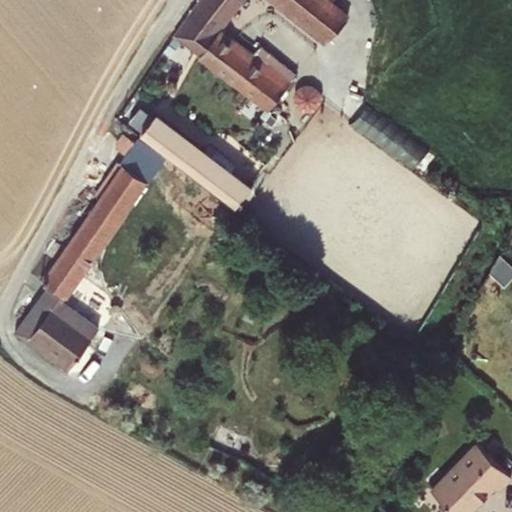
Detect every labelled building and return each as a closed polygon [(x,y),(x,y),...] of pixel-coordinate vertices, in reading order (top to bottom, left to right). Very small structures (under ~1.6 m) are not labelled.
[(296,73),(260,45),(253,54),(221,29),(243,0),(199,0),(173,36),(267,111),(296,73)] [(267,0),(323,44),(349,15),(331,0),(267,0)] [(310,84),(299,85),(293,93),(294,103),(302,110),(313,109),(319,101),(318,90),(310,84)] [(154,116),(139,105),(127,121),(236,203),(249,185),(155,113),(154,116)] [(159,159),(133,141),(118,162),(122,165),(42,281),(49,286),(16,331),(67,369),(99,326),(63,300),(64,297),(66,299),(147,182),(145,181),(159,159)] [(511,476),(475,441),(428,487),(452,511),(470,511),(495,487),(500,490),(511,477),(511,476)]
